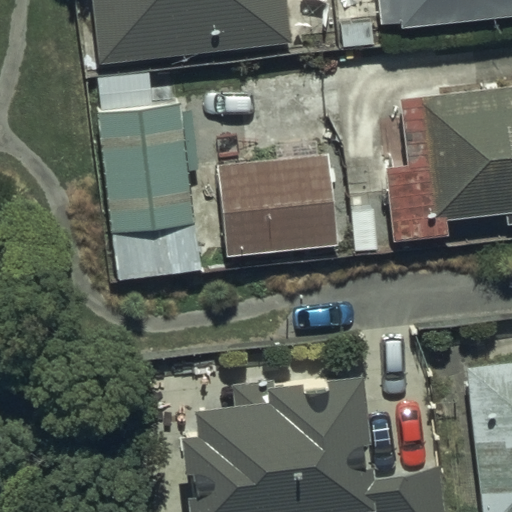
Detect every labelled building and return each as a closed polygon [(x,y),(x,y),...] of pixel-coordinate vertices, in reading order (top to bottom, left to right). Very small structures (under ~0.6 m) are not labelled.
[(282,0),(87,0),(95,75),(288,54),(282,0)] [(511,0),(372,0),(377,41),(511,26),(511,0)] [(511,89),(396,100),(403,174),(382,176),(389,252),(441,248),(440,229),(506,223),(507,235),(511,234),(511,89)] [(177,112),(90,122),(106,244),(192,233),(177,112)] [(327,162),(214,174),(224,269),(337,256),(327,162)] [(184,243),(132,247),(135,281),(187,277),(184,243)] [(511,511),(511,342),(464,348),(479,511),(511,511)] [(267,369),(193,377),(196,404),(178,406),(188,511),(451,511),(444,440),(373,447),(363,346),(265,356),(267,369)]
